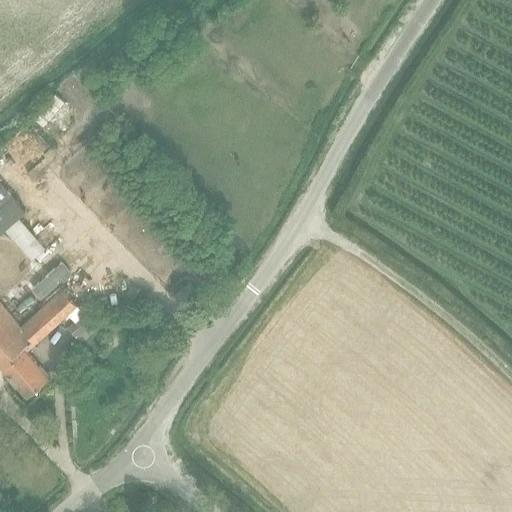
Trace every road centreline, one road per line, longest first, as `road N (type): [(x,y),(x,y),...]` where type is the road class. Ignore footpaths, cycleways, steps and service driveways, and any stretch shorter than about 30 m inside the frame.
road 1 (unclassified): [(237,310),(302,224),(373,80),(428,0)]
road 2 (residential): [(133,448),(237,310)]
